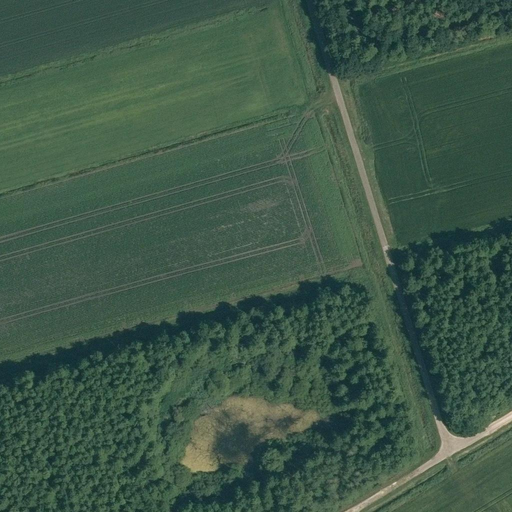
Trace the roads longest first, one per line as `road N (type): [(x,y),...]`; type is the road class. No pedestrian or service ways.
road 1 (unclassified): [(449,452),(309,0)]
road 2 (track): [(351,511),(511,414)]
